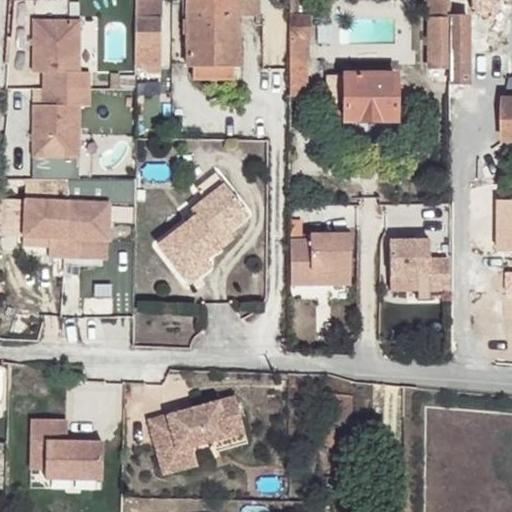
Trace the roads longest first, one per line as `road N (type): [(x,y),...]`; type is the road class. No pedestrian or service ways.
road 1 (unclassified): [(511,382),(0,350)]
road 2 (unknown): [(269,362),(274,70)]
